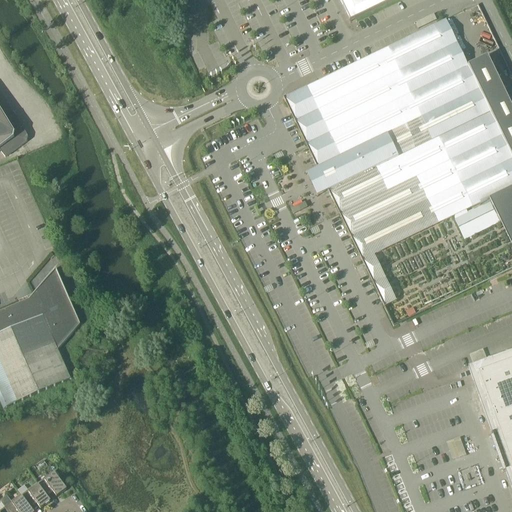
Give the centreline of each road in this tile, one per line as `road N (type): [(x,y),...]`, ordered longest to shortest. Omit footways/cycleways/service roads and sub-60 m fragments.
road 1 (secondary): [(356,511),(156,144)]
road 2 (secondary): [(136,145),(335,511)]
road 3 (unclassified): [(275,81),(444,0)]
road 4 (secondary): [(57,0),(136,145)]
road 5 (secondary): [(148,131),(77,0)]
